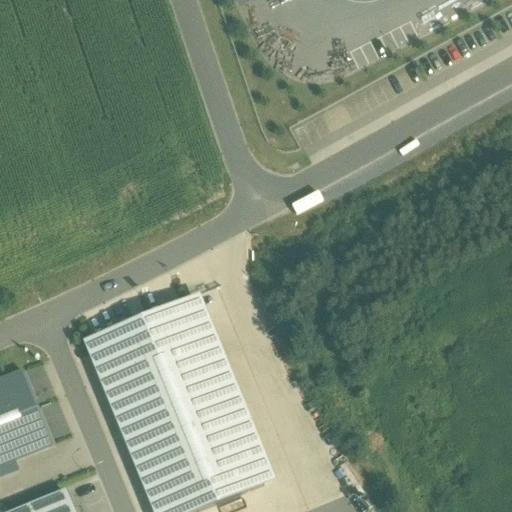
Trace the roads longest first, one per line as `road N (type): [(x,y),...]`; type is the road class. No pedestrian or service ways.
road 1 (residential): [(511,70),(257,212)]
road 2 (residential): [(257,212),(43,319)]
road 3 (residential): [(184,0),(257,212)]
road 4 (residential): [(43,319),(124,511)]
